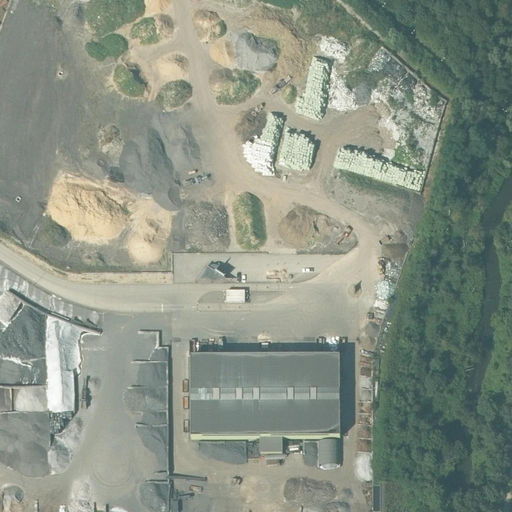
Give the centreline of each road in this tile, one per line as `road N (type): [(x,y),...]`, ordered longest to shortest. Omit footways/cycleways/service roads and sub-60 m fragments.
road 1 (unknown): [(335,299),(366,257),(366,231),(349,215),(272,184),(244,161),(220,126),(201,58)]
road 2 (unknown): [(0,454),(59,470),(101,440),(111,397),(106,298)]
